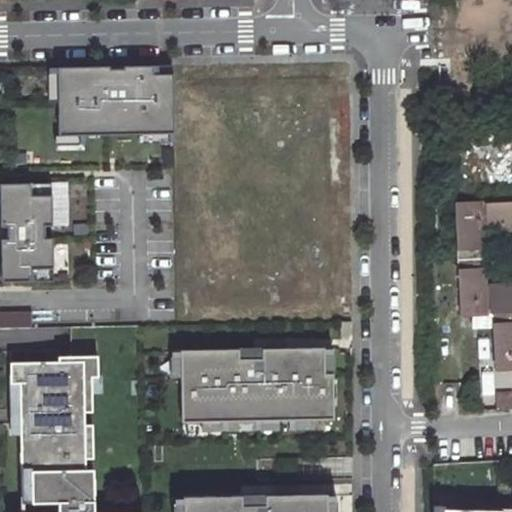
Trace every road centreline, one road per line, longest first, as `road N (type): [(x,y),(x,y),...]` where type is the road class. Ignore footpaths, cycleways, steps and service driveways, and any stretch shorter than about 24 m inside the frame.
road 1 (residential): [(384,427),(379,32),(291,32)]
road 2 (residential): [(291,32),(0,35)]
road 3 (residential): [(511,422),(384,427)]
